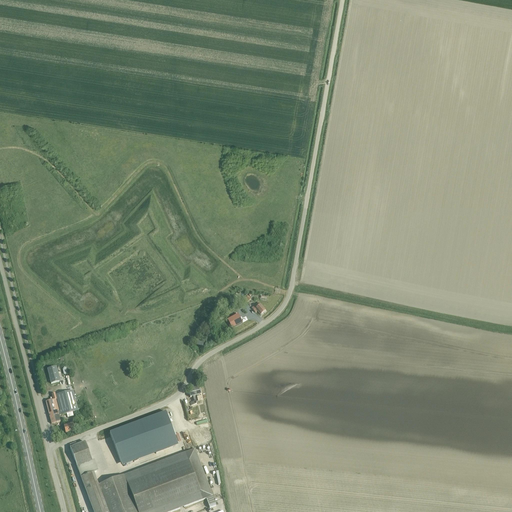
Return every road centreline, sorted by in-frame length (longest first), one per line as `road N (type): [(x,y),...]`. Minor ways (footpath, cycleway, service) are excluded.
road 1 (unclassified): [(48,448),(164,403),(201,359),(274,317),(288,300),(343,0)]
road 2 (unclassified): [(48,448),(0,260)]
road 3 (primary): [(40,511),(0,338)]
